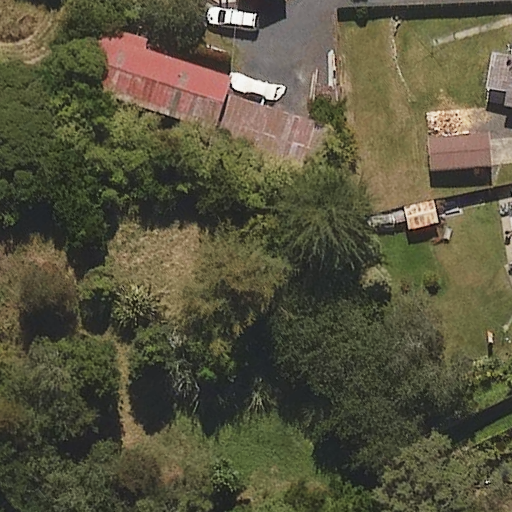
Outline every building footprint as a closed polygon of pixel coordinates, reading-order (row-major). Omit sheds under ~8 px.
[(148,45),(102,32),(83,101),(215,138),(226,100),(231,81),(144,57),(148,45)] [(511,59),(491,56),(485,94),(509,98),(506,113),(511,114),(511,59)] [(340,134),(226,100),(215,138),(210,152),(324,186),(340,134)] [(489,138),(428,142),(430,175),(491,171),(489,138)] [(435,205),(405,210),(410,234),(439,228),(435,205)]
